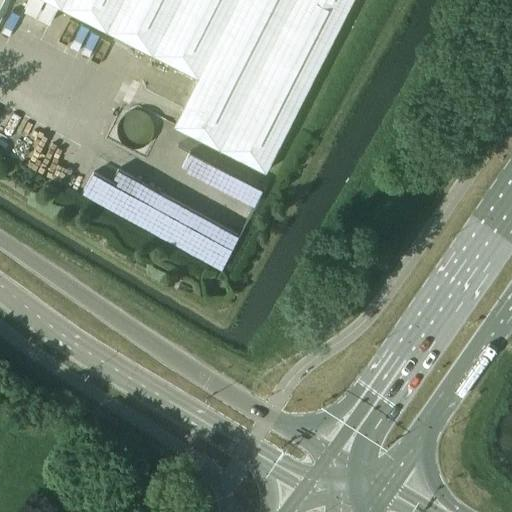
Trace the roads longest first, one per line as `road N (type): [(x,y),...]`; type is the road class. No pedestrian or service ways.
road 1 (secondary): [(328,457),(0,238)]
road 2 (secondary): [(0,286),(88,352),(307,483)]
road 3 (secondary): [(511,193),(328,457)]
road 4 (secondary): [(383,485),(511,304)]
